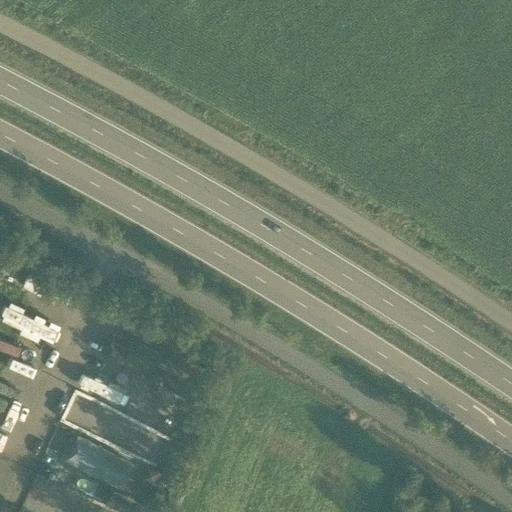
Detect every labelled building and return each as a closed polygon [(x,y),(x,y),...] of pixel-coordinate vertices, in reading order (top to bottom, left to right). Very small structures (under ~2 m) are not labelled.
[(164,353),(105,326),(95,348),(154,375),(164,353)] [(0,347),(40,363),(44,353),(0,335),(0,347)] [(205,368),(180,355),(175,365),(200,379),(205,368)] [(124,405),(133,385),(84,364),(75,384),(124,405)] [(84,421),(142,447),(153,423),(95,397),(84,421)] [(72,431),(60,459),(123,487),(135,459),(72,431)] [(145,466),(140,479),(155,485),(160,473),(161,471),(146,465),(145,466)]
